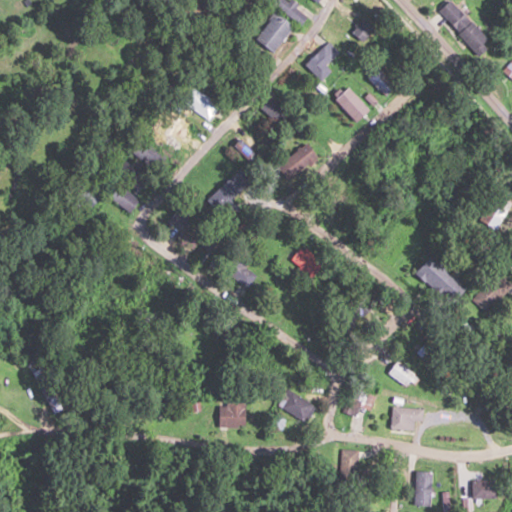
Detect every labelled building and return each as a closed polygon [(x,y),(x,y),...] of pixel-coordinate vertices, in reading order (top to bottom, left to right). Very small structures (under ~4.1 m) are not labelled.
[(236,0),(224,13),(235,24),(260,0),(236,0)] [(274,0),(271,4),(298,24),(306,14),(287,0),(274,0)] [(447,0),(442,0),(433,10),(477,54),(489,41),(447,0)] [(252,36),(269,52),(291,27),(274,11),(252,36)] [(349,31),(361,42),(372,28),(360,18),(349,31)] [(337,50),(326,40),(303,63),(318,79),(328,69),(323,64),(337,50)] [(511,81),(511,59),(510,58),(499,70),(511,81)] [(364,77),(383,96),(394,85),(375,66),(364,77)] [(367,109),(346,85),(332,98),(353,121),(367,109)] [(218,103),(190,88),(181,104),(210,119),(218,103)] [(258,107),(279,125),(288,113),(268,95),(258,107)] [(186,139),(169,125),(155,142),(172,156),(186,139)] [(165,157),(146,143),(137,155),(156,168),(165,157)] [(274,165),(284,180),(315,157),(304,143),(274,165)] [(123,161),(114,171),(133,189),(147,174),(132,160),(128,165),(123,161)] [(72,201),(89,209),(97,192),(80,184),(72,201)] [(126,212),(136,199),(116,184),(106,197),(126,212)] [(492,230),(509,200),(493,192),(477,222),(492,230)] [(320,265),(300,246),(286,261),(306,279),(320,265)] [(411,272),(444,305),(462,288),(429,254),(411,272)] [(243,287),(254,274),(234,258),(224,271),(243,287)] [(508,283),(494,272),(471,299),(485,311),(508,283)] [(174,311),(185,289),(169,281),(157,302),(174,311)] [(213,331),(224,343),(238,329),(226,317),(213,331)] [(4,352),(17,356),(19,351),(5,347),(4,352)] [(383,373),(405,389),(414,376),(393,360),(383,373)] [(313,405),(283,388),(274,405),(303,422),(313,405)] [(339,412),(361,421),(372,397),(350,388),(339,412)] [(216,426),(242,426),(242,399),(223,399),(223,405),(216,405),(216,426)] [(421,409),(391,405),(388,428),(411,431),(412,421),(420,421),(421,409)] [(355,490),(355,450),(338,450),(338,490),(355,490)] [(409,493),(409,503),(429,503),(429,473),(405,473),(405,493),(409,493)] [(495,497),(495,480),(470,480),(470,497),(495,497)]
